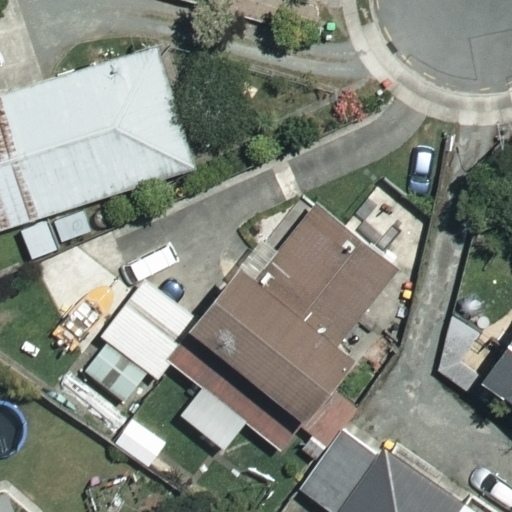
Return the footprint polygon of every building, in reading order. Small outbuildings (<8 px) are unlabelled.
[(0,237),(25,230),(36,264),(98,244),(88,211),(205,173),(166,52),(0,105),(0,237)] [(403,279),(324,215),(266,287),(254,277),(206,337),(323,432),(388,351),(362,329),(403,279)] [(107,340),(113,344),(89,373),(130,408),(154,379),(161,384),(205,331),(151,286),(107,340)] [(511,368),(496,391),(511,402),(511,368)] [(475,511),(390,454),(384,463),(346,437),(306,495),(331,511),(475,511)] [(0,511),(31,511),(25,493),(0,502),(0,511)]
